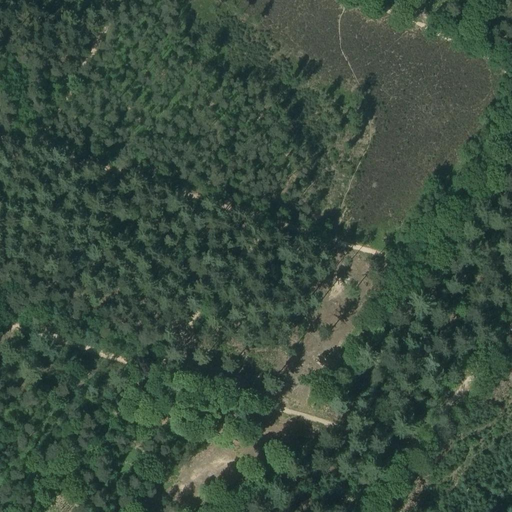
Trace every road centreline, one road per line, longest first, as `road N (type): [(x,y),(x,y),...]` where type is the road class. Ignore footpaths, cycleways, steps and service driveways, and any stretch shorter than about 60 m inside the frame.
road 1 (track): [(511,296),(0,135)]
road 2 (track): [(408,450),(0,321)]
road 3 (track): [(153,368),(268,218)]
road 4 (track): [(511,69),(355,0)]
road 5 (track): [(121,0),(36,146)]
road 6 (track): [(408,450),(511,324)]
